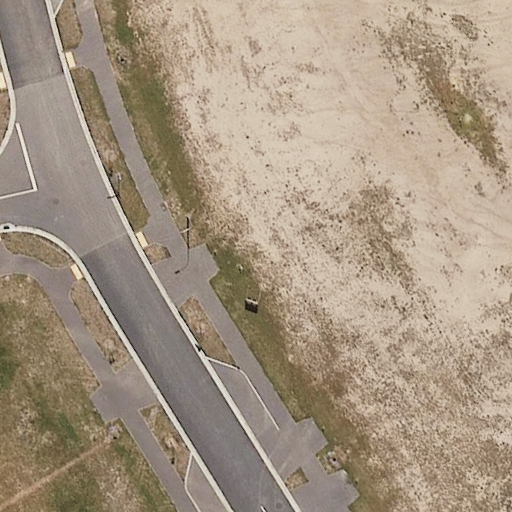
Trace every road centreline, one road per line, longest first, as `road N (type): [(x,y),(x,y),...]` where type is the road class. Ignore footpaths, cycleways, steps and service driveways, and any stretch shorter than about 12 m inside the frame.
road 1 (residential): [(267,511),(72,185)]
road 2 (residential): [(72,185),(19,0)]
